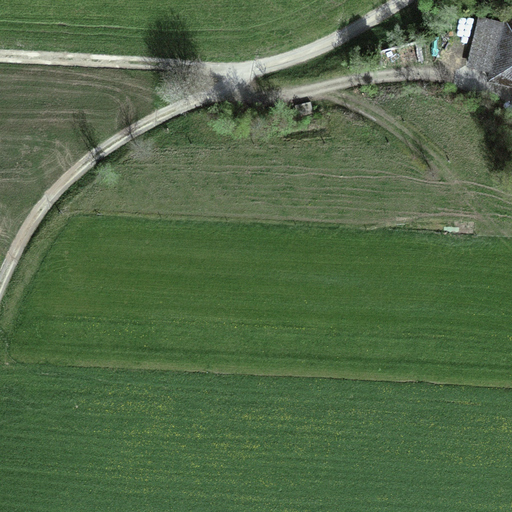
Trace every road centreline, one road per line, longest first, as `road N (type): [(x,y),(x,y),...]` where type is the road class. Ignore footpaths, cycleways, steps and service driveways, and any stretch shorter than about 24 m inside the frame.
road 1 (track): [(221,90),(135,127),(80,166),(28,228),(0,279)]
road 2 (track): [(304,87),(362,107),(451,177)]
